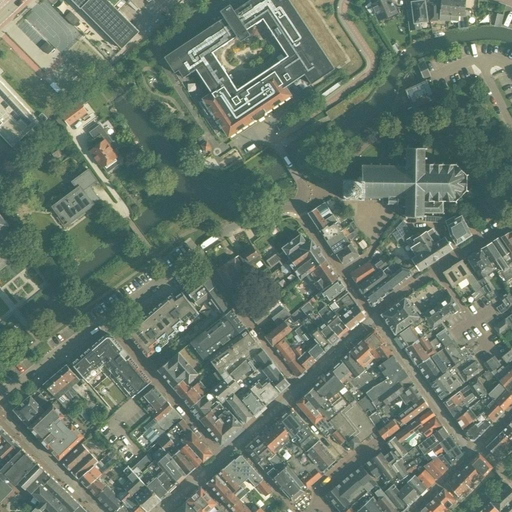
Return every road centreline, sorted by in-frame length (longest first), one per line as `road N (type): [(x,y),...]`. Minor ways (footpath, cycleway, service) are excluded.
road 1 (residential): [(293,209),(371,316),(511,222)]
road 2 (residential): [(223,454),(106,319)]
road 3 (residential): [(298,386),(195,254)]
road 4 (residential): [(168,274),(75,141)]
road 5 (residential): [(0,412),(101,511)]
road 6 (residential): [(0,398),(106,319)]
